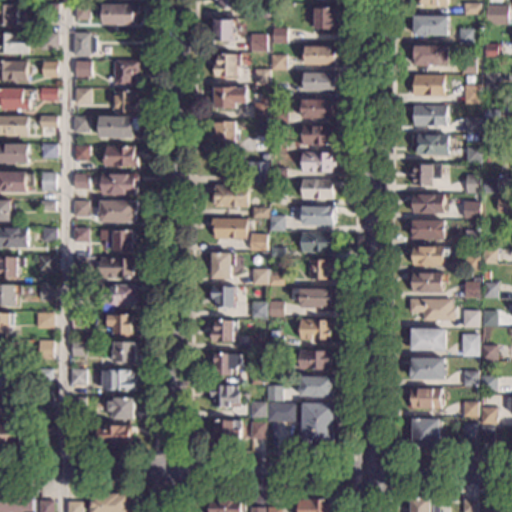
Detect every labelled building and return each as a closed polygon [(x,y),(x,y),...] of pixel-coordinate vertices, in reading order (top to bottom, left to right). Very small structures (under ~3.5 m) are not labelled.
[(244,0),(244,2),(239,1),(239,9),(220,9),(220,2),(217,2),(217,0),(244,0)] [(271,18),(255,18),(256,2),(271,2),(271,18)] [(58,14),(43,13),(43,3),(58,3),(58,14)] [(481,14),(464,14),(464,3),(481,3),(481,14)] [(90,19),(75,19),(76,4),(90,4),(90,19)] [(140,15),(135,15),(135,25),(103,24),(103,16),(98,16),(98,6),(103,6),(103,4),(140,5),(140,15)] [(19,25),(0,25),(0,5),(19,5),(19,25)] [(508,5),(508,24),(486,24),(487,5),(508,5)] [(339,27),(338,27),(338,29),(315,29),(315,8),(340,8),(339,27)] [(448,35),(430,35),(429,36),(425,36),(424,35),(414,35),(414,16),(449,16),(448,35)] [(234,41),(214,41),(215,19),(234,19),(234,41)] [(288,28),(287,43),(273,43),(273,28),(288,28)] [(474,44),(459,44),(460,29),(474,29),(474,44)] [(30,54),(0,54),(0,32),(28,32),(30,32),(30,54)] [(58,33),(58,51),(40,50),(40,33),(58,33)] [(90,39),(96,39),(96,52),(90,52),(90,56),(73,56),(74,33),(90,33),(90,39)] [(267,52),(251,52),(251,34),(267,34),(267,52)] [(499,57),(485,57),(485,44),(499,44),(499,57)] [(338,61),(335,61),(335,65),(305,64),(305,46),(338,46),(338,61)] [(448,65),(431,65),(429,66),(425,66),(424,65),(415,65),(415,46),(449,46),(448,65)] [(240,55),(240,66),(237,65),(237,76),(215,76),(215,59),(219,59),(219,54),(240,55)] [(287,70),(272,70),(272,55),(287,55),(287,70)] [(476,73),(462,73),(462,59),(476,60),(476,73)] [(90,73),(76,72),(76,61),(90,62),(90,73)] [(140,71),(136,75),(136,85),(114,84),(114,61),(140,61),(140,71)] [(27,81),(0,81),(0,62),(28,62),(27,81)] [(58,77),(43,77),(43,62),(58,62),(58,77)] [(270,85),(255,84),(255,70),(270,70),(270,85)] [(338,81),(335,81),(335,91),(304,91),(305,73),(338,73),(338,81)] [(499,88),(485,88),(485,73),(499,73),(499,88)] [(444,96),(414,96),(415,74),(444,75),(444,96)] [(288,97),(273,97),(273,81),(288,82),(288,97)] [(482,104),(465,103),(465,85),(483,85),(482,104)] [(237,101),(239,101),(239,106),(237,106),(237,108),(215,107),(215,88),(228,88),(228,86),(237,87),(237,101)] [(57,100),(40,100),(40,88),(57,88),(57,100)] [(90,104),(75,104),(75,88),(90,89),(90,104)] [(25,98),(31,98),(31,109),(1,109),(1,105),(0,105),(0,89),(25,89),(25,98)] [(136,99),(139,99),(138,113),(114,113),(114,110),(113,110),(113,107),(115,107),(115,91),(136,92),(136,99)] [(269,97),(268,117),(254,117),(254,103),(260,103),(260,97),(269,97)] [(336,115),(334,115),(334,119),(302,119),(302,100),(336,100),(336,115)] [(446,126),(413,126),(414,105),(446,106),(446,126)] [(287,123),(273,123),(273,108),(287,109),(287,123)] [(499,120),(484,119),(484,109),(499,110),(499,120)] [(0,116),(30,117),(29,135),(0,135),(0,116)] [(57,128),(40,128),(40,116),(57,117),(57,128)] [(139,131),(133,131),(133,138),(99,138),(99,116),(140,117),(139,131)] [(89,132),(73,132),(74,117),(76,117),(89,117),(89,132)] [(482,133),(466,133),(466,118),(482,119),(482,133)] [(236,143),(217,142),(218,140),(215,140),(215,123),(223,123),(223,121),(236,122),(236,143)] [(336,134),(334,134),(336,136),(335,142),(334,143),(334,146),(303,145),(303,125),(336,126),(336,134)] [(449,155),(417,154),(417,145),(411,145),(412,134),(449,135),(449,155)] [(268,151),(252,150),(252,135),(268,136),(268,151)] [(286,151),(271,150),(272,140),(286,140),(286,151)] [(29,162),(0,162),(0,144),(28,144),(29,162)] [(57,158),(42,158),(42,145),(57,145),(57,158)] [(89,160),(75,160),(75,146),(89,146),(89,160)] [(135,151),(138,151),(138,157),(137,157),(137,166),(104,166),(104,159),(106,159),(106,146),(135,147),(135,151)] [(481,162),(466,162),(466,148),(481,148),(481,162)] [(334,172),(302,172),(302,152),(334,152),(334,172)] [(268,185),(253,185),(253,173),(248,172),(248,162),(268,162),(268,185)] [(442,179),(432,178),(432,185),(414,185),(414,165),(432,165),(432,164),(442,164),(442,179)] [(286,177),(271,178),(271,168),(286,168),(286,177)] [(28,174),(35,174),(35,185),(28,185),(28,192),(0,191),(0,172),(28,172),(28,174)] [(56,192),(41,191),(42,172),(56,173),(56,192)] [(89,189),(74,189),(74,173),(89,174),(89,189)] [(138,183),(135,183),(136,185),(136,191),(135,193),(135,196),(102,195),(102,173),(138,174),(138,183)] [(481,193),(466,192),(466,175),(481,175),(481,193)] [(498,192),(483,192),(483,178),(498,178),(498,192)] [(335,188),(334,188),(335,190),(335,195),(333,197),(333,200),(302,199),(303,179),(335,179),(335,188)] [(249,208),(215,207),(215,206),(212,203),(212,195),(215,192),(215,185),(249,185),(249,208)] [(480,199),(476,204),(470,202),(470,195),(476,193),(480,199)] [(286,195),(286,204),(270,204),(270,194),(286,195)] [(444,213),(413,213),(414,194),(444,194),(444,213)] [(511,212),(497,212),(497,196),(511,196),(511,212)] [(11,221),(0,221),(0,201),(11,201),(11,221)] [(55,210),(41,210),(41,201),(55,202),(55,210)] [(89,217),(74,216),(74,201),(89,201),(89,217)] [(139,212),(137,212),(137,220),(135,223),(100,222),(100,220),(98,218),(98,212),(100,211),(100,201),(139,202),(139,212)] [(335,213),(334,213),(336,216),(336,221),(334,222),(334,225),(302,225),(302,206),(329,207),(329,205),(336,205),(335,213)] [(481,219),(468,219),(468,205),(481,205),(481,219)] [(269,219),(253,218),(253,208),(269,208),(269,219)] [(284,231),(270,231),(270,215),(285,215),(284,231)] [(248,239),(215,238),(215,229),(212,229),(213,218),(248,219),(248,239)] [(444,239),(413,239),(413,220),(445,221),(444,239)] [(29,248),(0,248),(0,227),(29,227),(29,248)] [(56,229),(55,242),(42,242),(42,228),(56,229)] [(88,242),(73,242),(73,228),(89,228),(88,242)] [(133,239),(137,239),(137,250),(105,250),(105,241),(99,241),(99,230),(133,230),(133,239)] [(480,246),(465,245),(466,231),(480,231),(480,246)] [(334,252),(302,252),(302,232),(335,233),(334,252)] [(267,252),(251,252),(251,235),(267,235),(267,252)] [(454,257),(444,257),(444,266),(412,266),(413,246),(454,247),(454,257)] [(285,248),(285,258),(270,257),(270,248),(285,248)] [(498,249),(498,263),(483,263),(483,248),(498,249)] [(234,265),(231,265),(231,279),(212,278),(212,253),(234,253),(234,265)] [(54,257),(54,272),(39,272),(39,256),(54,257)] [(25,266),(19,266),(19,276),(0,276),(0,257),(25,257),(25,266)] [(88,272),(72,272),(72,257),(88,257),(88,272)] [(136,264),(134,264),(134,278),(100,277),(100,257),(136,258),(136,264)] [(479,272),(465,272),(465,257),(480,257),(479,272)] [(335,275),(330,275),(330,280),(308,280),(309,260),(335,261),(335,275)] [(267,285),(252,285),(252,269),(267,269),(267,285)] [(441,293),(413,292),(413,272),(442,272),(441,293)] [(283,285),(268,286),(268,276),(283,276),(283,285)] [(498,298),(483,298),(483,282),(498,283),(498,298)] [(479,298),(465,298),(465,283),(480,283),(479,298)] [(0,285),(21,286),(21,294),(15,294),(15,305),(0,305),(0,285)] [(53,300),(40,300),(40,285),(54,285),(53,300)] [(88,301),(73,300),(73,285),(88,285),(88,301)] [(135,292),(138,295),(138,302),(135,303),(135,305),(102,305),(102,285),(136,285),(135,292)] [(235,296),(237,296),(237,301),(234,301),(234,307),(216,307),(216,298),(212,298),(212,286),(235,286),(235,296)] [(335,297),(332,297),(332,309),(300,308),(300,300),(293,300),(293,288),(335,289),(335,297)] [(451,310),(454,310),(454,321),(422,320),(423,312),(409,312),(410,299),(451,300),(451,310)] [(283,317),(269,317),(269,301),(283,301),(283,317)] [(267,319),(252,319),(252,302),(267,303),(267,319)] [(479,328),(463,328),(463,311),(480,311),(479,328)] [(497,312),(497,326),(482,326),(482,311),(497,312)] [(54,329),(36,329),(36,313),(54,313),(54,329)] [(87,329),(72,329),(72,313),(87,313),(87,329)] [(0,314),(11,314),(11,333),(0,333),(0,314)] [(133,327),(136,327),(136,335),(113,335),(113,327),(107,327),(107,315),(133,316),(133,327)] [(237,331),(234,331),(233,342),(211,342),(211,330),(215,330),(215,320),(237,321),(237,331)] [(334,328),(332,328),(332,341),(300,340),(300,320),(334,320),(334,328)] [(445,351),(411,350),(411,328),(446,329),(445,351)] [(478,356),(462,356),(462,335),(479,335),(478,356)] [(266,351),(251,350),(251,336),(267,336),(266,351)] [(283,347),(268,347),(268,337),(283,337),(283,347)] [(13,363),(0,363),(0,341),(12,341),(13,363)] [(53,342),(53,359),(39,358),(39,341),(53,342)] [(86,356),(72,356),(72,341),(84,341),(86,341),(86,356)] [(135,362),(113,362),(113,350),(114,350),(114,342),(136,342),(135,362)] [(496,360),(482,360),(482,345),(496,345),(496,360)] [(333,359),(330,359),(330,367),(329,367),(329,370),(299,369),(299,351),(333,351),(333,359)] [(232,363),(236,363),(236,375),(213,375),(213,354),(232,354),(232,363)] [(444,379),(411,379),(411,358),(445,358),(444,379)] [(282,365),(282,374),(268,374),(268,365),(282,365)] [(266,385),(251,385),(251,368),(266,369),(266,385)] [(23,388),(0,388),(0,369),(23,369),(23,388)] [(53,380),(38,380),(38,369),(53,369),(53,380)] [(86,384),(71,384),(71,369),(86,369),(86,384)] [(131,373),(135,373),(135,391),(102,391),(102,370),(131,371),(131,373)] [(479,387),(463,386),(463,371),(479,371),(479,387)] [(333,397),(324,397),(300,396),(300,394),(299,393),(299,389),(300,387),(300,376),(333,377),(333,397)] [(497,392),(481,392),(482,376),(497,377),(497,392)] [(238,391),(240,391),(240,407),(212,407),(213,399),(211,399),(211,386),(238,386),(238,391)] [(282,400),(267,400),(267,386),(282,386),(282,400)] [(441,408),(410,408),(410,388),(441,388),(441,408)] [(23,416),(0,416),(0,396),(23,397),(23,416)] [(53,398),(53,406),(38,406),(38,397),(53,398)] [(85,412),(70,412),(70,398),(85,398),(85,412)] [(134,419),(112,419),(112,412),(108,412),(108,402),(114,402),(114,398),(134,398),(134,419)] [(265,417),(251,417),(251,402),(266,403),(265,417)] [(477,417),(463,417),(463,402),(478,402),(477,417)] [(296,422),(267,421),(267,403),(296,404),(296,422)] [(332,420),(337,420),(336,429),(333,429),(333,446),(325,446),(325,448),(307,448),(307,446),(302,446),(302,445),(298,445),(298,427),(302,427),(302,403),(333,404),(332,420)] [(497,408),(497,424),(481,424),(481,408),(497,408)] [(438,450),(412,450),(412,419),(439,419),(438,450)] [(240,439),(211,439),(211,421),(240,421),(240,439)] [(265,439),(251,439),(251,422),(265,422),(265,439)] [(20,446),(0,446),(0,425),(20,426),(20,446)] [(52,435),(39,435),(39,425),(53,426),(52,435)] [(83,440),(68,440),(68,425),(83,426),(83,440)] [(131,431),(129,431),(128,446),(98,446),(99,425),(131,425),(131,431)] [(477,442),(462,442),(462,427),(477,427),(477,442)] [(493,442),(479,442),(479,427),(494,427),(493,442)] [(25,494),(27,494),(27,499),(34,499),(34,511),(24,511),(0,511),(0,491),(25,492),(25,494)] [(119,495),(128,495),(128,505),(134,505),(134,511),(91,511),(91,494),(119,494),(119,495)] [(241,501),(244,501),(244,509),(241,509),(241,511),(210,511),(210,499),(241,499),(241,501)] [(432,506),(439,506),(439,511),(410,511),(410,499),(432,499),(432,506)] [(330,511),(299,511),(299,500),(330,500),(330,511)] [(476,500),(476,511),(462,511),(462,500),(476,500)] [(496,511),(481,511),(481,500),(496,500),(496,511)] [(54,511),(40,511),(40,501),(54,501),(54,511)] [(83,511),(69,511),(69,502),(83,502),(83,511)]
